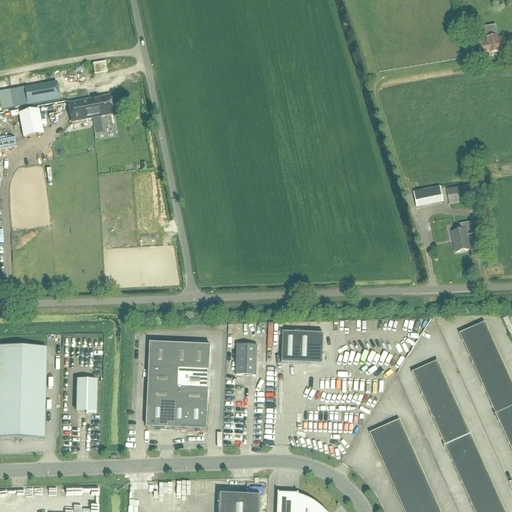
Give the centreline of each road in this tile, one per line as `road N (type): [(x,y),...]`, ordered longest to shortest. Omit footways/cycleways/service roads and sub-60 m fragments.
road 1 (unclassified): [(364,511),(327,473),(279,461),(0,471)]
road 2 (unknown): [(464,511),(406,385),(402,359),(425,344),(444,361),(511,509)]
road 3 (unclassified): [(192,299),(511,288)]
road 4 (unclassified): [(192,299),(132,0)]
road 5 (track): [(476,62),(377,86),(415,217)]
road 6 (unclassified): [(0,305),(192,299)]
road 7 (track): [(480,289),(469,212),(415,217)]
